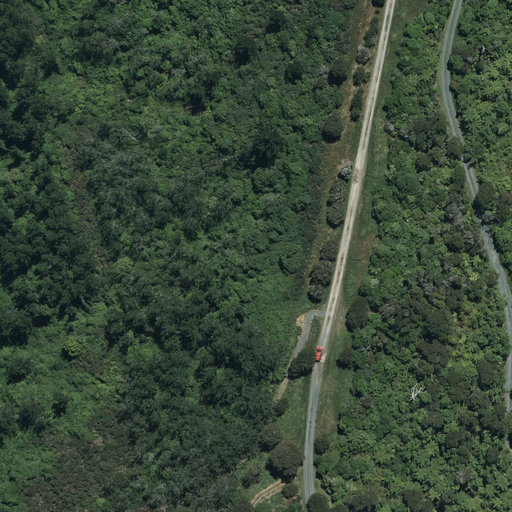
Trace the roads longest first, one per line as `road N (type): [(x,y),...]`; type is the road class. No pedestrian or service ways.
road 1 (track): [(160,511),(242,461),(287,358),(317,288),(381,0)]
road 2 (track): [(28,0),(70,108),(112,317),(96,493),(85,511)]
